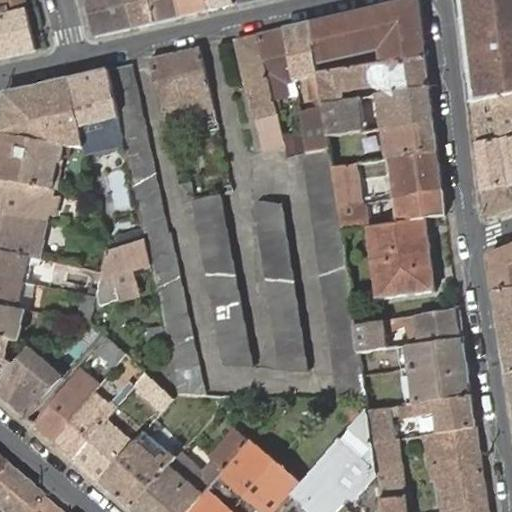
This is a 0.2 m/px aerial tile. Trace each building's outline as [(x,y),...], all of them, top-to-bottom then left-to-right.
[(0,0),(0,59),(37,51),(28,9),(25,0),(0,0),(1,1),(0,0)] [(88,0),(97,37),(113,33),(134,29),(127,0),(88,0)] [(150,0),(127,0),(134,29),(156,24),(150,0)] [(150,0),(156,24),(182,18),(178,0),(150,0)] [(178,0),(182,18),(210,11),(207,0),(178,0)] [(207,0),(210,11),(235,5),(233,0),(207,0)] [(420,0),(414,0),(313,23),(318,61),(384,48),(385,55),(386,64),(427,57),(420,0)] [(511,0),(460,0),(463,20),(466,45),(499,41),(509,42),(511,41),(511,0)] [(313,23),(286,29),(295,81),(309,79),(316,109),(300,112),(304,133),(308,153),(331,149),(329,135),(324,104),(320,74),(319,65),(318,61),(313,23)] [(286,29),(259,36),(276,108),(281,107),(280,98),(289,97),(285,84),(295,81),(286,29)] [(259,36),(238,40),(264,150),(285,146),(283,137),(276,108),(259,36)] [(511,41),(509,42),(499,41),(466,45),(470,75),(477,74),(480,103),(511,96),(511,41)] [(219,128),(201,49),(152,60),(169,134),(180,132),(176,114),(206,108),(211,131),(219,128)] [(431,87),(427,57),(386,64),(320,74),(324,104),(352,100),(351,92),(345,94),(344,89),(389,81),(391,93),(431,87)] [(131,65),(109,70),(124,139),(145,240),(151,265),(171,349),(180,393),(206,395),(171,235),(169,236),(131,65)] [(109,70),(70,79),(85,148),(124,139),(109,70)] [(470,75),(473,104),(480,103),(477,74),(470,75)] [(85,148),(70,79),(6,94),(0,127),(0,134),(55,144),(85,150),(85,148)] [(435,120),(431,87),(391,93),(381,95),(385,129),(435,120)] [(511,138),(511,96),(480,103),(473,104),(478,145),(511,138)] [(324,104),(329,135),(364,130),(365,130),(361,98),(352,100),(324,104)] [(438,151),(435,120),(385,129),(389,159),(392,159),(438,151)] [(304,133),(283,137),(285,146),(288,157),(306,153),(308,153),(304,133)] [(55,144),(0,134),(0,179),(56,190),(59,191),(65,157),(54,155),(55,144)] [(511,185),(511,138),(478,145),(483,191),(511,185)] [(306,153),(341,399),(367,399),(364,376),(360,353),(357,326),(343,230),(340,208),(334,169),(331,149),(308,153),(306,153)] [(444,191),(438,151),(392,159),(397,198),(398,198),(444,191)] [(358,165),(334,169),(340,208),(363,204),(358,165)] [(56,190),(0,179),(0,212),(50,222),(51,215),(57,217),(61,198),(54,197),(56,190)] [(192,182),(180,184),(185,203),(186,204),(196,202),(192,182)] [(222,187),(224,195),(233,193),(234,191),(232,184),(222,187)] [(487,219),(511,210),(511,185),(483,191),(487,219)] [(447,215),(444,191),(398,198),(399,204),(401,221),(410,220),(427,218),(444,215),(447,215)] [(222,195),(196,202),(227,364),(255,367),(222,195)] [(397,198),(366,203),(367,210),(399,204),(398,198),(397,198)] [(257,205),(284,370),(310,372),(284,204),(260,201),(257,205)] [(363,204),(340,208),(343,230),(369,226),(366,203),(363,204)] [(43,260),(50,222),(0,212),(0,250),(42,259),(43,260)] [(427,218),(410,220),(401,221),(372,226),(375,252),(378,273),(379,281),(385,281),(388,298),(437,292),(427,218)] [(117,249),(136,243),(134,234),(115,238),(117,249)] [(151,265),(145,240),(136,243),(117,249),(109,252),(104,272),(99,295),(102,307),(121,301),(113,276),(125,273),(129,271),(140,268),(151,265)] [(511,246),(491,254),(496,293),(511,290),(511,246)] [(42,259),(0,250),(0,278),(26,284),(30,264),(41,267),(42,259)] [(96,294),(99,271),(81,269),(79,292),(96,294)] [(33,285),(26,284),(0,278),(0,306),(21,310),(26,310),(29,312),(33,285)] [(511,290),(496,293),(505,349),(511,347),(511,290)] [(93,323),(99,297),(85,295),(79,320),(84,321),(93,323)] [(26,310),(21,310),(0,306),(0,337),(11,340),(20,342),(23,324),(16,323),(16,320),(18,315),(21,316),(25,317),(26,310)] [(460,310),(458,311),(418,316),(421,335),(422,343),(464,337),(460,310)] [(21,316),(18,315),(16,320),(16,323),(23,324),(25,317),(21,316)] [(396,320),(385,322),(386,326),(387,330),(388,333),(404,331),(405,339),(421,335),(418,316),(400,320),(396,320)] [(357,326),(360,353),(390,348),(388,333),(387,330),(386,326),(385,322),(357,326)] [(11,340),(0,337),(0,381),(15,364),(8,359),(1,358),(4,344),(10,345),(11,340)] [(126,354),(108,337),(96,352),(115,368),(126,354)] [(470,374),(464,337),(422,343),(401,347),(404,370),(409,406),(473,397),(470,374)] [(75,365),(90,347),(85,341),(69,360),(75,365)] [(10,345),(4,344),(1,358),(8,359),(10,345)] [(34,354),(28,350),(15,364),(0,381),(0,395),(27,419),(63,379),(55,372),(49,379),(28,361),(34,354)] [(126,398),(147,374),(142,369),(110,407),(94,393),(54,442),(75,459),(121,404),(126,398)] [(80,370),(35,425),(54,442),(94,393),(99,387),(80,370)] [(174,399),(147,374),(126,398),(132,403),(142,392),(163,412),(174,399)] [(409,406),(369,412),(374,443),(397,440),(393,415),(401,414),(402,419),(436,414),(439,434),(478,427),(473,397),(409,406)] [(121,404),(75,459),(103,483),(135,445),(111,425),(126,408),(121,404)] [(303,485),(294,496),(313,511),(340,511),(379,473),(374,443),(369,412),(369,409),(303,485)] [(156,421),(135,445),(103,483),(134,509),(172,464),(178,458),(172,453),(167,458),(164,456),(162,457),(147,443),(155,433),(155,432),(161,425),(156,421)] [(439,434),(425,436),(430,464),(482,456),(478,427),(439,434)] [(172,464),(134,509),(136,511),(190,511),(251,442),(237,430),(213,459),(215,462),(204,475),(181,454),(178,458),(172,464)] [(397,440),(374,443),(379,473),(402,469),(397,440)] [(279,511),(303,485),(251,442),(190,511),(279,511)] [(408,511),(402,469),(379,473),(384,511),(490,511),(482,456),(430,464),(431,474),(439,473),(440,480),(444,511),(408,511)] [(0,511),(23,511),(39,494),(1,462),(0,463),(0,511)] [(439,473),(431,474),(432,481),(440,480),(439,473)] [(57,511),(58,511),(39,494),(23,511),(57,511)]
